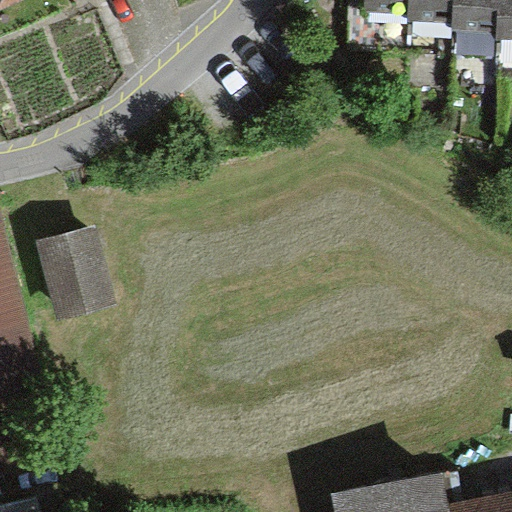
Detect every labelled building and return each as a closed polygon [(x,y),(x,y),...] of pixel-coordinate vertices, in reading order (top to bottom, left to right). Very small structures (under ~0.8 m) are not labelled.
[(365,0),(365,11),(409,12),(409,0),(365,0)] [(409,0),(409,12),(408,21),(455,23),(456,0),(409,0)] [(456,0),(455,23),(453,31),(499,33),(501,0),(456,0)] [(511,0),(501,0),(499,33),(498,39),(511,39),(511,0)] [(98,221),(32,242),(57,322),(123,302),(98,221)] [(0,475),(72,452),(0,236),(0,475)] [(451,511),(450,505),(444,472),(333,494),(336,511),(451,511)] [(451,511),(511,511),(511,492),(450,505),(451,511)]
